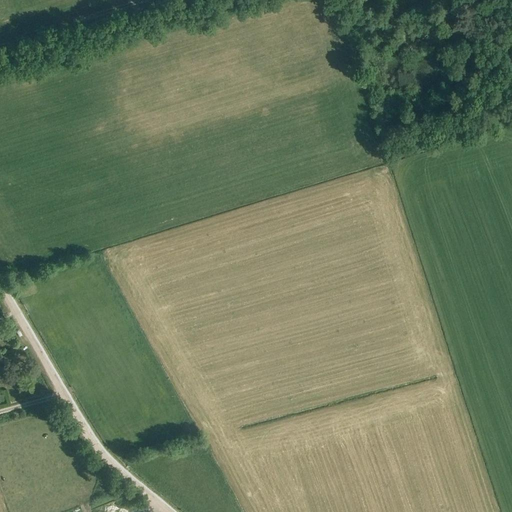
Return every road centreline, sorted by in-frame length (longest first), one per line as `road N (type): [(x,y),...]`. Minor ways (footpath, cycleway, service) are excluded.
road 1 (track): [(165,511),(86,437),(0,287)]
road 2 (track): [(0,44),(151,0)]
